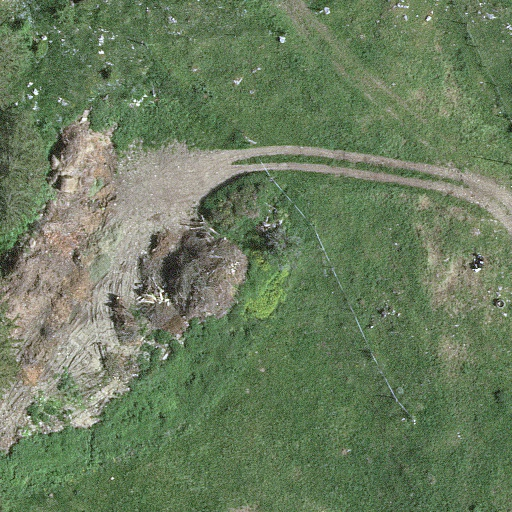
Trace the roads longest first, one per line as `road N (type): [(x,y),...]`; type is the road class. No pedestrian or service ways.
road 1 (track): [(511,214),(447,179),(277,154),(81,183)]
road 2 (track): [(447,511),(465,482),(511,213)]
road 3 (track): [(447,179),(290,0)]
